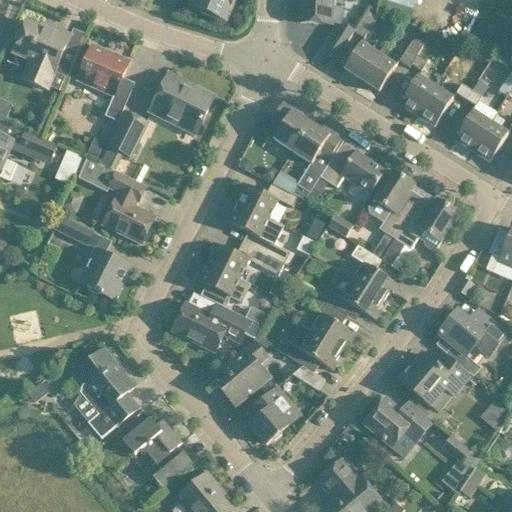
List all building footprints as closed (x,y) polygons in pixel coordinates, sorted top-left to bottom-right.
[(226,22),(235,0),(198,0),(197,3),(194,1),(191,7),(202,11),(201,15),(213,20),(215,17),(226,22)] [(301,0),(300,24),(332,26),(333,0),(301,0)] [(370,10),(354,34),(364,40),(380,17),(370,10)] [(13,55),(29,61),(37,65),(29,83),(48,91),(71,38),(52,30),(50,33),(27,23),(13,55)] [(339,58),(349,41),(354,34),(342,26),(337,33),(326,50),(339,58)] [(409,69),(411,66),(417,57),(425,46),(415,39),(400,63),(409,69)] [(344,71),(362,82),(379,56),(361,45),(344,71)] [(115,98),(122,81),(130,63),(93,47),(85,66),(78,83),(115,98)] [(396,68),(379,56),(362,82),(380,94),(396,68)] [(428,64),(417,57),(411,66),(422,73),(428,64)] [(400,106),(417,118),(436,89),(418,78),(400,106)] [(149,114),(179,128),(182,123),(198,131),(215,98),(197,89),(194,95),(166,81),(149,114)] [(456,95),(467,101),(472,92),(462,86),(456,95)] [(435,129),(446,112),(453,100),(436,89),(417,118),(435,129)] [(465,125),(455,142),(472,153),(491,124),(497,114),(480,103),(482,99),(472,92),(467,101),(477,108),(473,113),(465,125)] [(113,101),(106,118),(119,123),(126,106),(113,101)] [(274,141),(293,154),(311,125),(301,119),(304,115),(284,102),(270,124),(281,130),(274,141)] [(33,112),(24,131),(40,138),(48,119),(33,112)] [(115,173),(124,155),(131,158),(147,125),(126,115),(100,166),(115,173)] [(501,148),(508,135),(491,124),(472,153),(490,165),(501,148)] [(330,161),(332,157),(343,140),(323,127),(321,131),(311,125),(293,154),(311,165),(292,196),(298,199),(305,203),(307,200),(313,191),(320,178),(323,174),(331,162),(330,161)] [(19,148),(51,162),(58,147),(25,133),(19,148)] [(0,178),(11,183),(18,167),(5,161),(13,142),(0,136),(0,178)] [(98,161),(105,145),(95,141),(88,156),(98,161)] [(331,162),(323,174),(320,178),(328,184),(337,189),(344,178),(370,196),(385,173),(356,154),(359,150),(345,141),(331,162)] [(69,152),(63,166),(78,172),(84,158),(69,152)] [(107,193),(109,189),(121,195),(118,201),(117,200),(104,227),(142,245),(155,219),(133,209),(136,202),(139,203),(145,190),(116,175),(117,174),(87,160),(79,180),(107,193)] [(372,256),(382,262),(422,199),(412,192),(416,186),(392,171),(368,208),(370,215),(383,225),(379,231),(385,235),(372,256)] [(269,221),(279,202),(292,209),(298,199),(292,196),(271,185),(266,196),(243,185),(239,192),(243,194),(237,205),(269,221)] [(320,195),(313,191),(307,200),(314,205),(320,195)] [(382,262),(381,263),(391,269),(405,247),(411,251),(423,234),(428,237),(424,243),(424,247),(432,253),(436,251),(440,245),(460,215),(437,200),(433,206),(422,199),(382,262)] [(265,243),(260,253),(284,265),(289,255),(274,247),(284,229),(269,221),(237,205),(232,217),(228,215),(225,222),(265,243)] [(42,216),(36,213),(31,226),(47,233),(47,230),(52,232),(56,224),(51,221),(52,217),(43,213),(42,216)] [(346,239),(353,228),(335,217),(328,228),(346,239)] [(94,234),(60,218),(54,231),(87,248),(94,234)] [(498,264),(511,270),(511,231),(510,235),(499,230),(489,255),(500,259),(498,264)] [(240,281),(240,280),(249,262),(214,244),(210,252),(214,253),(208,265),(240,281)] [(364,266),(353,283),(383,302),(390,292),(393,294),(397,286),(375,272),(381,263),(382,262),(372,256),(358,248),(351,258),(364,266)] [(80,285),(96,293),(114,302),(130,268),(96,251),(80,285)] [(255,264),(263,269),(278,276),(284,265),(260,253),(255,264)] [(195,282),(206,287),(201,298),(218,306),(225,310),(230,299),(241,305),(251,287),(240,280),(240,281),(208,265),(202,276),(199,274),(195,282)] [(377,312),(383,302),(353,283),(342,301),(375,322),(380,314),(377,312)] [(330,292),(323,303),(331,308),(338,298),(330,292)] [(324,304),(316,298),(309,309),(318,314),(324,304)] [(240,347),(245,336),(255,341),(259,335),(263,329),(251,323),(225,310),(218,306),(212,318),(186,306),(173,333),(215,354),(223,338),(240,347)] [(486,319),(485,319),(478,313),(470,323),(458,313),(439,336),(466,358),(476,347),(489,357),(507,336),(486,319)] [(355,337),(339,326),(322,316),(312,333),(311,334),(342,353),(348,343),(351,345),(355,337)] [(335,363),(342,353),(300,327),(290,344),(284,341),(277,351),(303,368),(314,375),(321,365),(333,373),(338,365),(335,363)] [(254,343),(229,364),(220,372),(228,381),(219,388),(236,409),(249,398),(255,392),(269,381),(258,368),(268,360),(254,343)] [(104,352),(89,365),(75,377),(83,387),(81,395),(99,417),(89,425),(102,441),(138,410),(126,395),(135,388),(124,374),(123,375),(123,376),(119,374),(117,371),(116,367),(104,352)] [(422,356),(400,382),(430,407),(445,390),(454,397),(470,377),(459,368),(444,355),(435,366),(422,356)] [(303,368),(293,377),(319,393),(325,382),(314,375),(303,368)] [(290,424),(299,416),(277,390),(263,401),(257,406),(247,414),(255,424),(251,427),(268,448),(273,443),(276,444),(283,437),(283,433),(291,426),(290,424)] [(263,401),(255,392),(249,398),(257,406),(263,401)] [(509,411),(496,400),(486,412),(503,426),(509,411)] [(385,401),(364,426),(392,449),(404,459),(416,445),(433,424),(409,405),(402,414),(385,401)] [(163,490),(193,465),(184,454),(182,455),(177,449),(182,445),(163,422),(156,427),(150,420),(123,443),(135,457),(143,450),(162,472),(153,479),(163,490)] [(452,437),(442,450),(462,467),(472,454),(452,437)] [(357,479),(351,473),(338,458),(313,481),(314,482),(319,477),(335,494),(317,510),(319,511),(370,511),(380,503),(358,478),(357,479)] [(475,471),(468,482),(478,488),(485,478),(475,471)] [(207,475),(196,484),(193,483),(186,488),(187,492),(182,497),(194,511),(232,511),(217,493),(220,490),(207,475)] [(462,493),(471,499),(478,488),(468,482),(461,493),(462,493)]
